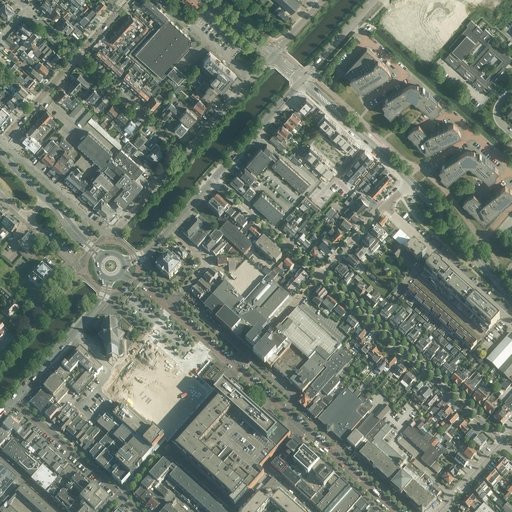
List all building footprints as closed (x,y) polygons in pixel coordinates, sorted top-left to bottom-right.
[(42,10),(43,11),(52,0),(45,0),(46,0),(40,7),(40,8),(40,9),(42,10)] [(52,0),(43,11),(44,11),(44,12),(45,13),(46,13),(47,14),(53,6),(55,7),(58,4),(52,0)] [(99,13),(106,6),(99,0),(98,0),(95,4),(96,5),(94,8),(99,13)] [(148,0),(145,0),(144,2),(142,1),(141,2),(140,3),(140,4),(141,5),(140,6),(145,10),(151,2),(148,0)] [(197,9),(201,4),(197,0),(186,0),(190,4),(191,3),(197,9)] [(277,0),(291,12),(300,3),(296,0),(277,0)] [(424,32),(424,30),(440,43),(449,33),(432,20),(435,17),(456,16),(456,8),(452,8),(452,1),(433,2),(433,11),(431,13),(415,0),(412,0),(406,9),(422,22),(418,28),(414,24),(402,39),(412,47),(424,32)] [(0,3),(0,14),(1,16),(10,6),(7,3),(6,4),(2,1),(0,3)] [(155,6),(151,2),(145,10),(149,14),(155,6)] [(10,6),(1,16),(8,22),(15,13),(12,10),(13,9),(10,6)] [(86,6),(84,8),(95,18),(98,14),(92,9),(91,10),(88,8),(89,8),(86,6)] [(160,10),(155,6),(149,14),(153,17),(160,10)] [(284,21),(288,16),(284,12),(285,10),(280,6),(275,10),(272,12),(276,16),(277,15),(284,21)] [(54,20),(60,14),(57,12),(59,9),(57,7),(49,16),(54,20)] [(95,18),(84,8),(82,10),(85,12),(87,14),(86,16),(92,21),(95,18)] [(160,10),(153,17),(157,21),(164,14),(160,10)] [(86,27),(92,22),(82,13),(79,16),(82,19),(79,21),(86,27)] [(168,18),(164,14),(157,21),(162,25),(168,18)] [(131,16),(127,20),(135,27),(137,25),(135,24),(137,21),(131,16)] [(167,31),(174,23),(169,19),(162,27),(167,31)] [(66,20),(61,26),(64,30),(70,23),(66,20)] [(135,27),(127,20),(124,23),(130,29),(132,27),(134,28),(135,27)] [(483,31),(480,29),(471,21),(466,26),(468,27),(449,48),(452,51),(445,59),(453,66),(454,65),(458,68),(456,69),(470,81),(471,80),(474,82),(472,84),(486,96),(491,89),(488,86),(492,82),(495,85),(508,72),(504,69),(511,59),(511,58),(492,41),(495,38),(485,29),(483,31)] [(84,29),(79,24),(77,22),(73,26),(75,28),(73,31),(70,35),(75,40),(79,36),(77,34),(80,30),(81,31),(84,29)] [(70,23),(64,30),(68,33),(74,27),(70,23)] [(130,29),(124,23),(120,27),(128,34),(130,33),(128,31),(130,29)] [(171,35),(178,27),(174,23),(167,31),(171,35)] [(17,34),(15,36),(18,38),(20,36),(28,27),(23,24),(21,27),(20,26),(17,28),(19,29),(16,32),(17,34)] [(28,27),(20,36),(24,39),(26,36),(27,37),(30,35),(29,34),(31,31),(28,27)] [(128,34),(120,27),(117,31),(123,37),(125,35),(127,36),(128,34)] [(123,37),(117,31),(114,35),(121,42),(123,40),(121,39),(123,37)] [(34,51),(38,47),(33,43),(38,37),(34,33),(28,39),(27,38),(25,40),(26,41),(23,43),(27,46),(28,46),(34,51)] [(157,34),(154,37),(162,45),(165,41),(157,34)] [(121,42),(114,35),(110,39),(116,45),(118,42),(120,44),(121,42)] [(11,45),(14,42),(8,36),(5,39),(11,45)] [(154,37),(151,41),(159,48),(162,45),(154,37)] [(206,50),(195,39),(184,51),(196,62),(206,50)] [(151,41),(147,45),(156,52),(159,48),(151,41)] [(55,63),(60,57),(56,53),(56,54),(43,42),(38,48),(55,63)] [(144,48),(152,55),(156,52),(147,45),(144,48)] [(38,57),(42,52),(38,48),(33,53),(38,57)] [(95,56),(99,59),(106,50),(107,49),(106,48),(103,51),(100,49),(95,56)] [(141,52),(149,59),(152,55),(144,48),(141,52)] [(388,68),(367,48),(347,70),(349,74),(350,74),(351,75),(351,74),(353,77),(351,78),(353,81),(363,90),(391,73),(388,68)] [(106,50),(99,59),(102,63),(108,56),(106,54),(108,52),(106,50)] [(35,61),(30,57),(24,51),(20,55),(32,65),(35,61)] [(141,52),(138,55),(146,63),(149,59),(141,52)] [(190,60),(182,53),(178,57),(186,64),(190,60)] [(51,67),(55,63),(44,54),(41,57),(51,67)] [(108,56),(102,63),(106,66),(117,54),(115,56),(113,54),(110,58),(108,56)] [(117,54),(106,66),(110,69),(116,63),(114,61),(116,59),(119,55),(117,54)] [(221,63),(218,60),(211,54),(204,61),(217,72),(211,79),(222,89),(235,75),(225,66),(226,67),(227,66),(221,60),(220,61),(221,62),(221,63)] [(135,59),(143,66),(146,63),(138,55),(135,59)] [(186,64),(178,57),(175,60),(183,68),(186,64)] [(154,70),(161,62),(157,58),(150,66),(154,70)] [(44,75),(48,70),(41,63),(41,64),(37,60),(35,62),(39,66),(36,68),(44,75)] [(180,71),(183,68),(175,60),(172,64),(180,71)] [(157,73),(165,65),(161,62),(154,70),(157,73)] [(15,63),(10,68),(13,71),(19,66),(15,63)] [(116,63),(110,69),(114,73),(122,64),(120,63),(118,65),(116,63)] [(122,64),(114,73),(118,77),(124,70),(122,68),(125,65),(123,63),(122,64)] [(161,76),(168,68),(165,65),(157,73),(161,76)] [(29,66),(26,69),(29,72),(28,72),(29,73),(32,75),(32,76),(38,81),(42,77),(36,71),(32,68),(29,66)] [(164,80),(172,72),(168,68),(161,76),(164,80)] [(122,80),(126,83),(133,75),(129,71),(122,80)] [(133,75),(126,83),(129,87),(135,80),(133,79),(135,76),(136,75),(134,73),(133,75)] [(80,75),(76,78),(82,84),(87,88),(89,86),(88,84),(89,83),(80,75)] [(31,89),(37,83),(30,77),(26,81),(21,77),(18,80),(23,84),(24,83),(31,89)] [(167,80),(175,88),(176,88),(179,85),(170,77),(167,80)] [(82,84),(76,78),(72,83),(78,89),(82,84)] [(135,80),(129,87),(133,90),(141,82),(142,80),(140,79),(137,82),(135,80)] [(215,97),(220,92),(215,87),(214,89),(204,80),(195,90),(209,102),(211,100),(214,96),(215,97)] [(141,82),(133,90),(137,94),(143,87),(141,86),(143,83),(141,82)] [(78,89),(72,83),(68,87),(74,93),(78,89)] [(19,88),(17,90),(24,97),(28,93),(19,85),(17,87),(19,88)] [(143,87),(137,94),(141,97),(149,89),(147,87),(146,88),(144,86),(143,87)] [(385,104),(384,105),(385,107),(385,110),(391,116),(393,113),(394,113),(398,109),(400,108),(404,104),(406,104),(410,100),(409,99),(411,98),(414,98),(416,99),(415,100),(417,102),(419,103),(423,106),(425,107),(429,112),(430,111),(433,114),(439,110),(439,107),(442,104),(438,101),(437,102),(425,94),(426,93),(428,94),(429,93),(425,89),(423,87),(422,87),(421,87),(420,87),(419,89),(415,86),(410,86),(392,100),(391,99),(393,97),(392,96),(388,99),(388,98),(385,100),(384,102),(384,103),(385,104)] [(24,97),(17,90),(15,89),(14,91),(15,92),(13,94),(21,101),(24,97)] [(149,89),(141,97),(145,101),(152,93),(150,91),(151,90),(149,89)] [(14,109),(6,102),(10,98),(0,90),(0,107),(1,108),(4,104),(11,111),(14,109)] [(91,103),(94,105),(99,100),(96,98),(99,94),(94,90),(88,96),(93,100),(91,103)] [(64,92),(61,95),(74,108),(79,103),(77,101),(73,103),(68,98),(70,97),(64,92)] [(204,109),(206,106),(199,99),(199,100),(198,98),(199,97),(194,92),(191,95),(196,100),(196,101),(197,102),(193,106),(200,113),(201,112),(202,112),(204,110),(203,110),(204,109)] [(21,101),(13,94),(12,93),(10,95),(12,96),(10,98),(17,105),(21,101)] [(148,104),(151,106),(161,96),(159,93),(155,98),(154,97),(148,104)] [(473,94),(469,98),(480,109),(484,104),(473,94)] [(74,108),(61,95),(57,99),(62,104),(64,102),(72,110),(74,108)] [(161,96),(151,106),(154,109),(160,103),(159,102),(163,98),(161,96)] [(99,100),(94,105),(94,106),(95,105),(97,107),(99,105),(101,108),(100,109),(103,112),(107,107),(104,105),(107,101),(102,97),(99,100)] [(17,105),(10,98),(6,102),(14,109),(17,105)] [(304,100),(301,102),(310,110),(315,106),(306,98),(305,99),(304,100)] [(310,110),(301,102),(299,105),(299,106),(298,108),(305,114),(309,110),(310,111),(310,110)] [(81,103),(70,114),(74,118),(85,106),(81,103)] [(1,108),(0,109),(0,108),(0,123),(0,124),(11,111),(4,104),(1,108)] [(165,120),(169,116),(171,118),(172,117),(178,110),(171,104),(161,116),(165,120)] [(107,111),(109,113),(108,114),(108,113),(105,116),(107,118),(116,107),(113,105),(107,111)] [(116,107),(107,118),(109,119),(111,116),(111,115),(113,117),(119,110),(116,107)] [(188,126),(196,117),(187,109),(183,115),(181,113),(178,111),(175,114),(188,126)] [(46,111),(44,114),(54,124),(56,123),(53,120),(52,120),(51,119),(53,117),(46,111)] [(90,111),(77,124),(81,128),(94,115),(90,111)] [(301,116),(296,111),(294,113),(293,113),(289,118),(299,128),(302,125),(299,123),(298,124),(297,123),(300,119),(299,118),(301,117),(301,116)] [(115,118),(118,121),(122,116),(123,117),(125,115),(121,112),(115,118)] [(54,124),(44,114),(41,117),(51,127),(51,126),(48,123),(49,121),(50,122),(50,123),(53,126),(54,124)] [(171,118),(170,120),(178,126),(175,129),(181,134),(188,126),(175,114),(172,117),(171,118)] [(321,127),(329,118),(325,114),(318,122),(322,126),(321,127)] [(118,121),(116,123),(121,127),(128,118),(125,115),(123,117),(122,116),(118,121)] [(51,127),(41,117),(38,120),(44,126),(46,124),(50,128),(51,127)] [(123,125),(125,127),(131,120),(129,118),(123,125)] [(299,128),(289,118),(284,123),(291,129),(295,125),(296,126),(295,128),(297,130),(299,128)] [(325,130),(333,122),(329,118),(321,127),(325,130)] [(44,126),(38,120),(35,124),(41,129),(44,126)] [(110,129),(116,123),(113,120),(107,126),(110,129)] [(136,125),(131,121),(121,132),(128,138),(133,133),(131,131),(136,125)] [(329,133),(337,125),(333,122),(325,130),(325,131),(326,130),(329,133)] [(34,124),(31,128),(40,137),(42,135),(39,133),(40,132),(39,130),(40,129),(34,124)] [(423,130),(419,126),(416,127),(414,128),(408,133),(410,135),(411,136),(415,140),(416,141),(421,148),(423,149),(427,153),(437,146),(439,146),(444,143),(446,143),(450,140),(452,139),(457,136),(459,136),(461,135),(457,128),(456,127),(453,124),(448,126),(448,128),(432,136),(430,132),(429,131),(428,131),(427,132),(425,133),(424,134),(422,131),(423,130)] [(282,125),(278,129),(285,136),(287,134),(291,137),(293,134),(282,125)] [(333,136),(340,128),(337,125),(329,133),(333,136)] [(40,137),(31,128),(27,132),(28,132),(32,136),(36,139),(38,137),(39,138),(40,137)] [(336,141),(344,132),(340,128),(333,136),(337,139),(336,140),(336,141)] [(285,136),(278,129),(274,134),(284,143),(286,141),(283,138),(285,136)] [(20,139),(25,144),(32,136),(28,132),(27,132),(20,139)] [(101,171),(111,160),(113,158),(111,155),(113,153),(112,152),(110,150),(110,151),(109,149),(107,148),(106,147),(106,146),(105,145),(104,145),(103,144),(102,142),(101,143),(100,142),(100,141),(99,140),(97,139),(98,139),(96,137),(96,138),(94,136),(95,136),(93,135),(92,134),(92,133),(90,132),(89,132),(78,144),(79,145),(80,146),(81,146),(82,147),(82,148),(83,149),(85,150),(84,150),(86,152),(86,151),(88,152),(87,153),(89,154),(90,155),(92,157),(92,156),(93,158),(95,159),(96,160),(96,161),(98,162),(99,163),(100,165),(101,164),(102,165),(102,166),(100,167),(99,169),(90,177),(89,179),(91,181),(89,183),(85,179),(83,181),(80,178),(82,176),(80,175),(82,172),(77,168),(73,172),(72,171),(65,179),(73,186),(72,187),(75,190),(76,189),(77,189),(77,190),(78,191),(79,191),(79,192),(80,193),(81,193),(81,194),(92,204),(91,205),(93,207),(92,208),(97,213),(98,212),(101,212),(111,221),(124,207),(114,198),(125,186),(122,184),(120,186),(115,182),(114,183),(101,171)] [(340,144),(348,135),(344,132),(336,141),(340,144)] [(141,133),(132,142),(155,162),(157,160),(158,161),(166,152),(156,143),(150,149),(144,144),(148,139),(141,133)] [(344,147),(352,139),(348,135),(340,144),(344,147)] [(32,136),(25,144),(30,148),(37,140),(36,139),(32,136)] [(269,140),(276,146),(278,144),(283,149),(285,147),(273,136),(269,140)] [(56,143),(42,158),(43,160),(50,166),(56,160),(51,156),(59,146),(60,145),(67,152),(69,150),(71,152),(74,150),(75,148),(64,138),(58,145),(56,143)] [(348,150),(356,142),(352,139),(344,147),(344,148),(345,147),(348,150)] [(37,140),(30,148),(35,152),(41,145),(37,140)] [(43,147),(37,154),(42,158),(56,143),(53,141),(51,141),(44,148),(43,147)] [(137,156),(141,151),(138,149),(129,141),(124,147),(133,155),(134,153),(137,156)] [(353,153),(360,146),(356,142),(348,150),(353,153)] [(271,153),(273,150),(267,145),(265,147),(263,149),(261,147),(246,164),(257,174),(272,157),(269,154),(271,152),(271,153)] [(306,159),(314,150),(310,146),(310,147),(304,153),(302,155),(306,159)] [(114,198),(124,207),(138,190),(139,191),(143,186),(134,178),(142,169),(139,167),(140,166),(121,149),(113,158),(111,160),(101,171),(114,183),(115,182),(120,186),(122,184),(125,186),(114,198)] [(310,162),(318,154),(314,150),(306,159),(310,162)] [(149,158),(141,151),(137,156),(140,158),(141,157),(144,160),(142,162),(150,169),(154,165),(148,159),(149,158)] [(365,151),(361,155),(370,163),(369,162),(373,158),(365,151)] [(60,158),(52,167),(57,172),(58,172),(71,157),(69,156),(65,152),(62,155),(64,157),(63,158),(61,156),(60,158)] [(482,156),(480,154),(479,153),(478,153),(476,153),(475,155),(472,153),(466,152),(448,166),(448,165),(450,164),(449,162),(444,165),(442,166),(441,167),(441,168),(441,169),(442,171),(441,172),(442,173),(441,176),(447,182),(450,179),(451,179),(455,175),(456,175),(461,171),(462,170),(467,166),(466,165),(468,164),(470,164),(472,166),(471,166),(473,168),(475,169),(479,173),(481,173),(486,178),(487,177),(489,181),(496,176),(496,174),(498,170),(495,167),(494,169),(482,160),(482,159),(484,160),(486,159),(482,156)] [(314,166),(322,157),(318,154),(310,162),(311,162),(315,165),(314,165),(314,166)] [(370,163),(361,155),(358,159),(366,167),(370,163)] [(71,157),(58,172),(62,177),(69,169),(76,162),(71,157)] [(302,193),(309,184),(280,157),(272,165),(302,193)] [(318,169),(326,160),(322,157),(314,166),(318,169)] [(366,167),(358,159),(354,163),(363,171),(366,167)] [(322,172),(329,164),(326,160),(318,169),(319,168),(322,172)] [(363,171),(354,163),(350,167),(358,174),(362,170),(363,171)] [(326,175),(333,167),(329,164),(322,172),(326,175)] [(244,167),(243,169),(243,168),(240,171),(240,172),(238,174),(239,174),(250,185),(257,178),(244,167)] [(337,171),(333,167),(326,175),(330,179),(337,171)] [(358,174),(350,167),(347,171),(355,178),(358,174)] [(389,183),(380,175),(377,172),(373,169),(370,173),(373,176),(376,173),(379,176),(379,177),(381,179),(379,181),(385,187),(389,183)] [(355,178),(347,171),(343,175),(351,182),(355,178)] [(382,173),(380,175),(389,183),(392,179),(386,174),(384,176),(382,173)] [(253,190),(238,177),(232,183),(247,197),(253,190)] [(385,187),(379,181),(377,179),(375,180),(378,183),(376,185),(382,190),(385,187)] [(370,187),(365,182),(364,183),(366,184),(364,186),(365,187),(367,189),(366,190),(366,191),(368,193),(369,192),(375,198),(378,194),(370,187)] [(382,190),(376,185),(374,187),(371,185),(370,187),(378,194),(382,190)] [(482,200),(480,202),(479,202),(477,199),(478,198),(474,194),(470,197),(468,197),(463,203),(465,205),(467,205),(470,210),(472,210),(480,219),(481,220),(484,223),(495,212),(497,211),(500,207),(502,206),(506,202),(508,202),(511,197),(511,191),(510,189),(508,189),(505,186),(500,190),(501,191),(487,203),(484,200),(484,199),(482,199),(482,200)] [(284,212),(262,192),(253,202),(275,222),(284,212)] [(361,194),(355,201),(365,209),(369,205),(364,200),(366,198),(361,194)] [(226,214),(231,208),(218,196),(213,202),(224,212),(226,214)] [(312,203),(307,199),(306,198),(302,203),(308,208),(312,203)] [(355,201),(352,205),(361,213),(365,209),(355,201)] [(224,212),(213,202),(208,208),(219,218),(224,212)] [(331,218),(336,211),(332,207),(326,214),(331,218)] [(349,207),(344,212),(347,214),(346,215),(354,222),(355,221),(356,221),(357,219),(357,218),(358,217),(355,215),(356,213),(351,208),(349,207)] [(232,209),(227,215),(224,218),(227,220),(229,217),(231,218),(236,212),(232,209)] [(231,223),(233,224),(235,226),(237,223),(243,228),(247,224),(241,219),(242,218),(238,214),(229,223),(230,224),(231,223)] [(343,221),(342,222),(348,228),(351,225),(341,216),(340,217),(341,217),(340,218),(343,221)] [(8,217),(2,224),(4,227),(0,231),(0,235),(10,224),(13,222),(8,217)] [(200,217),(193,224),(184,235),(198,248),(214,230),(200,217)] [(382,221),(379,224),(378,225),(382,228),(385,224),(388,226),(389,227),(390,226),(389,224),(390,223),(383,217),(381,220),(382,221)] [(220,218),(219,219),(218,221),(224,226),(226,223),(220,218)] [(287,221),(285,224),(282,227),(287,232),(296,221),(294,219),(292,221),(292,222),(290,224),(287,221)] [(305,220),(301,224),(297,229),(299,231),(307,222),(305,220)] [(296,221),(287,232),(291,236),(297,230),(294,227),(296,225),(296,226),(298,223),(296,221)] [(348,228),(342,222),(340,224),(338,221),(337,222),(336,221),(335,222),(345,231),(348,228)] [(13,222),(10,224),(0,235),(0,237),(2,239),(3,239),(5,236),(5,235),(9,230),(11,233),(17,226),(13,222)] [(246,240),(229,224),(228,223),(219,233),(244,256),(253,246),(250,243),(248,242),(246,240)] [(332,227),(329,225),(327,227),(340,238),(344,234),(338,228),(336,230),(332,227)] [(296,240),(301,244),(306,238),(303,236),(305,234),(309,229),(305,226),(301,230),(303,232),(296,240)] [(376,226),(376,227),(375,226),(373,229),(382,238),(386,234),(376,226)] [(340,238),(327,227),(325,229),(332,235),(330,237),(336,242),(340,238)] [(251,234),(248,238),(246,240),(248,242),(257,231),(253,228),(249,232),(251,234)] [(382,238),(373,229),(370,231),(371,232),(370,233),(379,241),(382,238)] [(392,238),(400,245),(405,250),(412,241),(400,230),(392,238)] [(261,235),(257,231),(248,242),(250,243),(255,237),(257,239),(261,235)] [(216,232),(203,247),(209,253),(211,251),(223,238),(218,233),(218,234),(216,232)] [(18,245),(22,249),(32,237),(30,236),(27,234),(23,238),(21,237),(18,240),(20,242),(18,245)] [(306,238),(301,244),(305,249),(312,241),(314,242),(316,240),(318,238),(314,235),(308,241),(306,238)] [(323,240),(319,245),(327,252),(331,247),(330,245),(333,242),(332,241),(325,235),(322,238),(323,240)] [(368,235),(361,242),(371,251),(379,242),(373,237),(371,239),(368,235)] [(32,237),(22,249),(26,253),(30,248),(32,250),(34,248),(32,246),(36,242),(33,239),(34,239),(32,237)] [(223,238),(211,251),(216,256),(225,248),(229,252),(231,254),(233,253),(236,255),(237,254),(239,255),(240,256),(241,254),(239,252),(238,253),(234,248),(229,243),(223,238)] [(272,245),(264,238),(255,247),(259,250),(257,251),(262,256),(263,254),(271,262),(273,260),(275,263),(281,256),(278,254),(280,252),(274,247),(276,246),(274,244),(272,245)] [(312,255),(314,256),(321,248),(318,245),(316,244),(318,242),(317,241),(316,240),(314,242),(317,245),(316,247),(315,246),(309,252),(312,255)] [(413,242),(405,250),(418,262),(426,253),(414,241),(413,242)] [(405,250),(400,245),(396,250),(401,254),(405,250)] [(321,248),(314,256),(316,258),(319,260),(324,254),(323,253),(325,251),(321,248)] [(360,260),(366,253),(360,248),(357,252),(356,251),(353,254),(360,260)] [(164,259),(163,259),(162,258),(159,262),(160,262),(160,263),(156,268),(161,272),(160,273),(160,272),(158,273),(163,278),(165,276),(164,276),(165,275),(169,279),(174,274),(174,275),(177,271),(181,266),(182,265),(178,261),(181,258),(183,260),(187,255),(179,249),(175,253),(176,254),(172,258),(168,255),(164,259)] [(377,259),(370,252),(366,249),(364,251),(366,253),(366,254),(367,255),(374,262),(377,259)] [(396,250),(392,254),(397,259),(401,254),(396,250)] [(248,260),(249,260),(252,256),(248,252),(244,256),(248,260)] [(356,269),(360,264),(352,257),(348,261),(356,269)] [(218,258),(218,259),(218,266),(227,266),(227,258),(218,258)] [(288,260),(283,265),(281,262),(276,267),(274,270),(278,274),(279,274),(283,278),(285,276),(282,273),(282,272),(280,269),(283,265),(289,270),(294,265),(288,260)] [(434,260),(424,272),(427,275),(429,276),(459,303),(488,330),(489,331),(499,319),(500,319),(498,318),(442,267),(438,264),(434,260)] [(41,266),(29,281),(38,288),(42,284),(42,285),(51,275),(50,274),(54,270),(45,262),(41,266)] [(338,276),(348,265),(345,263),(342,266),(341,265),(334,273),(338,276)] [(338,276),(341,280),(348,271),(346,270),(349,266),(348,265),(338,276)] [(212,269),(208,274),(214,279),(218,275),(219,276),(219,277),(221,279),(223,277),(214,269),(213,270),(212,269)] [(301,271),(297,275),(304,282),(308,277),(301,271)] [(350,279),(352,277),(354,275),(350,272),(343,281),(347,284),(351,279),(350,279)] [(214,279),(208,274),(204,278),(205,279),(204,280),(213,289),(214,289),(215,287),(213,285),(212,285),(210,284),(214,279)] [(297,275),(293,280),(299,286),(304,282),(297,275)] [(359,283),(363,279),(358,275),(354,279),(359,283)] [(214,289),(202,302),(212,311),(210,313),(217,319),(216,320),(247,348),(248,347),(260,333),(270,322),(268,320),(289,297),(272,281),(267,277),(244,303),(234,294),(234,293),(225,283),(224,282),(225,282),(222,279),(215,287),(214,289)] [(246,294),(256,280),(252,277),(241,291),(246,294)] [(202,302),(214,289),(213,289),(204,280),(202,279),(190,292),(199,300),(200,300),(200,301),(201,302),(202,302)] [(293,280),(288,285),(295,291),(299,286),(293,280)] [(249,297),(259,284),(256,282),(246,294),(249,297)] [(368,294),(373,288),(370,286),(366,291),(363,288),(365,285),(363,283),(354,293),(360,298),(365,292),(368,294)] [(291,295),(295,291),(288,285),(284,289),(291,295)] [(410,297),(417,289),(412,285),(405,293),(410,297)] [(0,290),(0,293),(1,294),(0,295),(0,298),(6,304),(3,307),(6,309),(3,313),(6,316),(4,319),(2,318),(2,319),(0,317),(0,320),(1,322),(2,321),(5,324),(9,320),(9,321),(10,320),(10,321),(15,315),(14,314),(19,308),(13,302),(15,300),(2,288),(0,290)] [(322,301),(327,295),(321,289),(316,294),(319,297),(318,298),(318,297),(313,302),(319,308),(323,303),(322,301)] [(414,301),(421,293),(417,289),(410,297),(414,301)] [(364,301),(368,305),(379,293),(376,291),(371,297),(369,295),(364,301)] [(379,293),(368,305),(373,309),(378,303),(376,301),(378,299),(380,296),(381,295),(379,293)] [(418,304),(425,297),(421,293),(414,301),(418,304)] [(320,310),(323,312),(324,310),(325,311),(334,301),(329,297),(325,301),(328,304),(323,310),(322,308),(320,310)] [(422,308),(429,300),(425,297),(418,304),(422,308)] [(426,311),(433,304),(429,300),(422,308),(426,311)] [(338,304),(334,301),(325,311),(324,310),(323,312),(328,318),(332,313),(331,312),(338,304)] [(379,315),(383,318),(387,313),(389,311),(393,307),(394,306),(397,303),(394,301),(391,303),(390,305),(390,306),(385,311),(384,310),(379,315)] [(387,313),(383,318),(386,321),(391,316),(391,315),(398,307),(396,306),(398,304),(397,303),(394,306),(393,307),(389,311),(387,313)] [(430,315),(437,308),(433,304),(426,311),(430,315)] [(410,314),(413,310),(407,305),(404,309),(410,314)] [(340,306),(335,311),(330,316),(333,318),(337,314),(341,318),(347,312),(340,306)] [(277,334),(292,347),(295,350),(309,362),(316,354),(327,364),(328,364),(341,350),(342,347),(298,308),(293,314),(276,332),(278,333),(277,334)] [(434,318),(441,311),(437,308),(430,315),(434,318)] [(438,322),(445,315),(441,311),(434,318),(438,322)] [(391,326),(403,313),(401,312),(398,315),(394,319),(393,318),(388,323),(391,326)] [(403,313),(391,326),(395,329),(402,321),(401,320),(405,315),(403,313)] [(442,325),(449,318),(445,315),(438,322),(442,325)] [(342,330),(344,332),(355,320),(351,316),(346,322),(348,324),(345,328),(344,327),(342,330)] [(397,331),(400,334),(411,322),(415,319),(413,317),(406,324),(405,323),(397,331)] [(115,318),(106,318),(106,322),(104,322),(104,324),(101,324),(102,331),(102,332),(98,336),(98,337),(103,341),(102,343),(101,344),(101,345),(102,354),(102,355),(102,356),(103,356),(103,357),(104,357),(105,357),(105,358),(105,357),(107,357),(107,359),(109,359),(109,362),(109,361),(117,361),(117,358),(118,358),(119,358),(119,357),(120,357),(121,357),(121,356),(122,356),(122,355),(123,355),(123,354),(123,353),(122,344),(122,343),(122,342),(122,341),(121,341),(120,340),(125,335),(120,331),(121,330),(120,323),(118,324),(118,322),(115,322),(115,318)] [(446,329),(453,322),(449,318),(442,325),(446,329)] [(359,323),(355,320),(344,332),(347,334),(349,332),(348,331),(352,327),(354,329),(359,323)] [(411,322),(400,334),(404,337),(415,325),(413,324),(411,322)] [(450,333),(457,326),(453,322),(446,329),(450,333)] [(430,328),(429,327),(426,324),(422,328),(426,332),(430,328)] [(455,336),(461,329),(457,326),(450,333),(455,336)] [(406,339),(409,342),(417,333),(418,333),(420,330),(417,327),(411,334),(406,339)] [(459,340),(465,333),(461,329),(455,336),(459,340)] [(355,339),(357,341),(355,343),(355,342),(353,344),(355,346),(357,344),(358,345),(363,339),(362,338),(366,334),(363,331),(355,339)] [(264,336),(260,333),(248,347),(247,348),(251,351),(255,355),(264,345),(269,341),(264,336)] [(417,333),(409,342),(413,345),(418,340),(416,338),(419,335),(417,333)] [(463,343),(469,336),(465,333),(459,340),(463,343)] [(486,360),(507,379),(501,386),(506,390),(511,383),(509,381),(510,381),(511,383),(511,333),(486,360)] [(261,360),(262,359),(267,364),(266,365),(272,370),(274,367),(280,361),(282,359),(282,358),(292,347),(277,334),(272,340),(271,338),(269,341),(264,345),(255,355),(255,356),(255,357),(255,358),(257,359),(261,360)] [(440,343),(444,339),(440,335),(437,338),(436,339),(440,343)] [(467,347),(473,340),(469,336),(463,343),(467,347)] [(415,347),(418,350),(428,339),(425,337),(422,340),(415,347)] [(363,339),(358,345),(359,346),(356,350),(358,352),(362,348),(367,343),(363,340),(363,339)] [(428,339),(418,350),(422,353),(432,342),(428,339)] [(477,344),(473,340),(467,347),(471,350),(477,344)] [(368,344),(363,350),(361,352),(363,354),(362,355),(365,358),(374,348),(373,348),(372,348),(368,344)] [(429,350),(424,355),(427,358),(437,347),(435,345),(430,351),(429,350)] [(148,348),(110,390),(165,439),(202,396),(203,391),(153,347),(148,348)] [(295,350),(292,347),(282,358),(282,359),(280,361),(274,367),(290,382),(309,362),(295,350)] [(437,347),(427,358),(430,361),(435,356),(433,354),(439,348),(437,347)] [(103,368),(93,360),(80,348),(72,357),(95,377),(103,368)] [(378,353),(374,348),(365,358),(367,360),(369,357),(372,359),(378,353)] [(328,364),(327,364),(323,368),(325,369),(326,371),(334,378),(335,377),(336,378),(338,376),(344,380),(348,376),(342,371),(352,360),(341,350),(328,364)] [(379,354),(378,353),(372,359),(373,360),(361,373),(364,375),(364,374),(367,376),(368,376),(364,372),(365,372),(369,367),(370,368),(374,364),(376,365),(383,358),(379,354)] [(432,363),(436,366),(446,355),(444,353),(438,359),(437,357),(432,363)] [(316,354),(309,362),(290,382),(303,393),(325,369),(323,368),(327,364),(316,354)] [(446,355),(436,366),(439,369),(444,363),(442,362),(447,357),(446,355)] [(95,377),(72,357),(56,374),(76,392),(79,395),(95,377)] [(124,357),(120,361),(125,366),(129,361),(124,357)] [(441,371),(445,374),(456,362),(459,358),(457,357),(454,361),(453,361),(448,367),(446,365),(441,371)] [(385,359),(380,365),(377,368),(379,371),(381,369),(380,368),(382,366),(384,369),(389,364),(388,363),(385,359)] [(389,362),(388,363),(389,364),(384,369),(387,372),(385,374),(388,376),(393,371),(393,370),(391,368),(397,362),(393,359),(390,363),(389,362)] [(456,362),(445,374),(449,378),(454,373),(452,370),(454,368),(458,363),(456,362)] [(220,375),(224,371),(217,365),(205,379),(212,385),(220,375)] [(395,372),(393,371),(388,376),(390,378),(393,376),(395,377),(396,376),(399,378),(400,377),(400,378),(406,371),(401,366),(395,372)] [(451,380),(455,384),(462,376),(466,372),(464,370),(461,374),(459,372),(457,374),(451,380)] [(305,394),(304,395),(298,401),(299,403),(305,409),(334,378),(326,371),(305,395),(305,394)] [(462,376),(455,384),(459,387),(462,385),(463,386),(466,382),(465,381),(468,378),(466,376),(468,372),(467,371),(466,372),(462,376)] [(471,382),(477,375),(475,373),(468,380),(471,382)] [(73,395),(76,392),(56,374),(44,389),(56,399),(55,400),(58,403),(70,390),(71,391),(70,392),(73,395)] [(409,374),(403,381),(409,386),(406,389),(405,390),(408,392),(413,387),(411,384),(415,379),(414,378),(409,374)] [(462,389),(466,393),(476,382),(476,381),(480,377),(481,376),(480,375),(478,374),(469,385),(466,382),(463,386),(464,387),(462,389)] [(334,378),(305,409),(311,415),(329,395),(340,383),(334,378)] [(476,382),(466,393),(470,397),(475,391),(473,389),(477,385),(478,384),(476,382)] [(414,393),(414,392),(416,394),(418,392),(423,386),(419,383),(412,391),(414,393)] [(175,448),(173,449),(187,461),(208,481),(222,493),(231,501),(229,503),(235,508),(236,506),(245,497),(258,482),(254,477),(261,470),(274,455),(290,437),(291,436),(287,433),(263,411),(259,416),(240,398),(244,394),(233,384),(229,388),(224,384),(215,395),(219,399),(175,448)] [(412,399),(415,402),(413,405),(414,407),(417,403),(417,404),(429,391),(425,388),(419,395),(420,396),(418,398),(415,395),(412,399)] [(499,398),(504,393),(498,388),(494,393),(499,398)] [(43,389),(39,394),(52,405),(55,401),(54,400),(43,389)] [(341,442),(342,441),(356,426),(362,419),(355,413),(363,404),(346,389),(318,420),(341,442)] [(472,399),(476,402),(485,392),(481,389),(472,399)] [(489,391),(488,390),(485,392),(476,402),(480,406),(489,396),(487,394),(489,391)] [(429,391),(417,404),(415,406),(417,408),(419,405),(421,407),(424,403),(423,403),(425,401),(426,401),(432,395),(429,391)] [(52,405),(39,394),(34,399),(41,405),(43,402),(48,407),(49,407),(50,407),(52,405)] [(329,395),(311,415),(316,419),(334,399),(329,395)] [(429,402),(430,403),(429,405),(431,407),(433,404),(438,400),(434,396),(429,402)] [(41,405),(34,399),(30,403),(35,408),(36,408),(38,409),(37,410),(42,414),(48,407),(43,402),(41,405)] [(369,412),(373,407),(366,401),(362,406),(369,412)] [(436,406),(431,411),(435,414),(443,405),(440,401),(436,406)] [(487,412),(493,405),(491,403),(489,401),(482,408),(487,412)] [(62,408),(50,421),(54,424),(56,422),(62,427),(60,429),(64,433),(66,430),(79,415),(66,403),(62,408)] [(116,403),(113,406),(116,409),(118,411),(121,408),(116,403)] [(51,406),(44,414),(46,416),(50,421),(62,408),(58,404),(54,408),(51,406)] [(165,439),(125,404),(121,408),(118,411),(113,417),(125,427),(153,453),(165,439)] [(511,415),(511,414),(511,412),(511,409),(506,404),(494,418),(502,426),(511,415)] [(384,405),(374,416),(380,422),(382,420),(384,418),(384,417),(386,416),(390,411),(390,410),(386,407),(384,405)] [(497,408),(494,406),(493,405),(487,412),(491,415),(497,408)] [(363,418),(368,413),(362,407),(357,413),(363,418)] [(442,414),(444,416),(449,410),(446,407),(439,415),(440,416),(442,414)] [(449,410),(444,416),(442,418),(444,419),(439,424),(442,427),(446,423),(445,421),(453,413),(449,410)] [(126,449),(143,464),(153,453),(125,427),(113,417),(109,413),(94,428),(99,433),(103,429),(114,439),(126,449)] [(79,415),(66,430),(70,434),(83,420),(78,417),(79,415)] [(372,415),(345,444),(349,448),(349,447),(352,449),(353,448),(355,450),(378,424),(380,422),(372,415)] [(455,415),(450,421),(448,423),(448,422),(443,428),(441,430),(444,434),(447,431),(451,426),(454,423),(459,418),(455,415)] [(13,416),(9,421),(20,431),(23,434),(28,430),(13,416)] [(83,420),(70,434),(82,445),(82,447),(81,448),(82,449),(83,450),(90,443),(99,433),(94,428),(88,423),(86,421),(85,422),(83,420)] [(378,424),(355,450),(357,451),(354,454),(358,457),(369,444),(370,446),(374,441),(373,440),(386,425),(382,420),(378,425),(378,424)] [(20,431),(9,421),(2,428),(14,439),(20,431)] [(420,421),(412,429),(417,434),(424,426),(420,421)] [(457,427),(455,430),(457,431),(459,429),(462,431),(463,432),(466,435),(468,433),(464,430),(464,429),(467,426),(462,422),(457,427)] [(374,441),(370,446),(369,444),(358,457),(361,460),(365,463),(367,462),(376,469),(375,472),(383,479),(386,479),(388,481),(396,472),(398,473),(406,464),(406,462),(382,440),(392,429),(386,425),(373,440),(374,441)] [(417,434),(412,429),(410,427),(400,437),(402,438),(403,436),(405,438),(406,437),(425,454),(421,459),(430,468),(431,468),(437,474),(442,469),(435,463),(442,455),(428,443),(423,438),(418,434),(417,434)] [(14,439),(2,428),(0,431),(0,449),(2,452),(2,451),(7,455),(18,442),(14,439)] [(105,438),(89,456),(97,463),(97,462),(101,458),(116,441),(114,439),(103,429),(99,433),(105,438)] [(422,429),(418,434),(423,438),(426,435),(427,434),(422,429)] [(31,433),(28,430),(23,434),(20,431),(14,439),(18,442),(27,451),(36,440),(34,438),(36,437),(31,433)] [(471,432),(471,431),(465,438),(470,443),(471,443),(472,444),(472,445),(479,451),(480,451),(487,443),(486,443),(482,439),(481,440),(479,438),(479,437),(478,438),(476,436),(471,432)] [(435,438),(441,441),(444,436),(439,433),(435,438)] [(448,442),(452,438),(448,433),(444,438),(448,442)] [(431,439),(426,435),(423,438),(428,443),(431,439)] [(42,466),(32,478),(30,479),(44,492),(68,466),(40,440),(38,442),(36,440),(27,451),(26,452),(42,466)] [(272,467),(281,476),(294,461),(299,455),(305,449),(296,440),(272,467)] [(97,463),(96,464),(97,465),(103,468),(104,468),(106,470),(104,471),(105,472),(106,471),(108,469),(114,462),(126,449),(116,441),(97,462),(97,463)] [(27,451),(18,442),(7,455),(32,478),(42,466),(26,452),(27,451)] [(90,443),(83,450),(88,454),(94,447),(96,445),(94,443),(92,445),(90,443)] [(463,444),(462,446),(474,457),(477,454),(470,448),(469,449),(463,444)] [(474,457),(462,446),(460,448),(466,453),(464,454),(471,460),(474,457)] [(119,467),(121,469),(121,468),(130,477),(143,464),(126,449),(114,462),(120,467),(119,467)] [(300,456),(295,461),(299,465),(309,474),(313,470),(320,462),(319,462),(318,463),(315,461),(317,460),(315,458),(314,457),(312,455),(311,454),(310,454),(305,449),(299,455),(300,456)] [(456,453),(452,458),(460,465),(464,468),(468,463),(456,453)] [(153,473),(150,477),(159,485),(171,471),(174,474),(169,479),(166,482),(165,483),(172,489),(173,490),(174,491),(197,511),(226,511),(179,469),(179,466),(170,458),(164,458),(152,472),(153,473)] [(502,459),(498,463),(505,469),(507,467),(509,469),(511,467),(511,463),(510,465),(502,459)] [(106,471),(105,472),(107,474),(108,474),(113,478),(121,469),(119,467),(120,467),(114,462),(106,471)] [(308,475),(314,481),(316,480),(326,468),(320,462),(313,470),(309,474),(308,475)] [(457,465),(453,462),(451,463),(450,462),(447,465),(450,467),(448,470),(449,472),(448,472),(453,476),(455,478),(456,476),(460,473),(454,468),(457,465)] [(294,463),(282,477),(295,489),(308,475),(294,463)] [(505,469),(498,463),(494,468),(503,476),(505,473),(503,471),(505,469)] [(0,464),(0,497),(17,479),(0,464)] [(78,475),(68,466),(44,492),(54,501),(78,475)] [(418,511),(425,511),(426,511),(434,502),(434,501),(436,499),(429,493),(430,492),(431,492),(421,482),(420,482),(419,481),(424,476),(421,473),(418,470),(416,473),(411,469),(412,468),(410,466),(408,466),(390,486),(401,496),(402,494),(411,502),(410,504),(418,511)] [(121,468),(121,469),(113,478),(121,486),(130,477),(121,468)] [(335,476),(326,468),(316,480),(324,488),(335,476)] [(492,470),(488,475),(497,484),(502,479),(492,470)] [(78,475),(54,501),(66,511),(68,511),(78,501),(91,487),(78,475)] [(308,475),(295,489),(310,503),(324,488),(316,480),(314,481),(308,475)] [(449,484),(453,480),(447,475),(444,479),(446,481),(443,484),(446,486),(448,484),(449,484)] [(497,484),(488,475),(484,480),(492,488),(493,487),(493,488),(497,484)] [(335,476),(324,488),(329,492),(340,479),(340,478),(338,478),(338,477),(337,477),(335,476)] [(439,488),(426,476),(421,482),(431,492),(430,492),(437,498),(441,493),(438,490),(439,488)] [(159,485),(150,477),(146,482),(155,490),(154,490),(157,492),(164,498),(168,493),(161,487),(159,485)] [(310,511),(306,508),(295,498),(274,478),(259,494),(260,495),(253,504),(245,497),(236,506),(243,511),(242,511),(279,511),(280,511),(310,511)] [(341,479),(340,479),(329,492),(315,507),(317,508),(320,511),(349,511),(362,498),(352,491),(350,490),(350,489),(348,488),(349,487),(341,479)] [(155,490),(146,482),(141,486),(153,497),(162,505),(165,501),(154,491),(155,490)] [(481,483),(477,487),(483,493),(485,494),(489,490),(481,483)] [(52,511),(23,486),(0,511),(52,511)] [(140,502),(140,505),(141,505),(143,507),(153,497),(141,486),(134,494),(134,496),(140,502)] [(91,487),(78,501),(83,506),(90,511),(98,511),(109,501),(95,488),(94,489),(91,487)] [(483,493),(477,487),(473,491),(479,497),(481,494),(482,495),(483,493)] [(324,488),(310,503),(315,507),(329,492),(324,488)] [(501,494),(499,496),(504,500),(509,495),(506,492),(503,495),(501,494)] [(470,495),(466,499),(480,511),(492,511),(484,504),(480,508),(474,502),(476,500),(470,495)] [(153,497),(143,507),(148,511),(155,511),(162,505),(153,497)] [(362,499),(362,498),(349,511),(364,511),(370,506),(367,503),(364,501),(365,501),(361,499),(362,499)] [(480,511),(466,499),(462,503),(468,508),(470,506),(475,511),(480,511)] [(498,500),(495,503),(502,509),(505,511),(511,511),(511,507),(508,504),(505,506),(498,500)] [(78,501),(68,511),(86,511),(82,507),(83,506),(78,501)] [(186,511),(176,503),(175,504),(174,503),(169,509),(166,510),(164,511),(186,511)]
